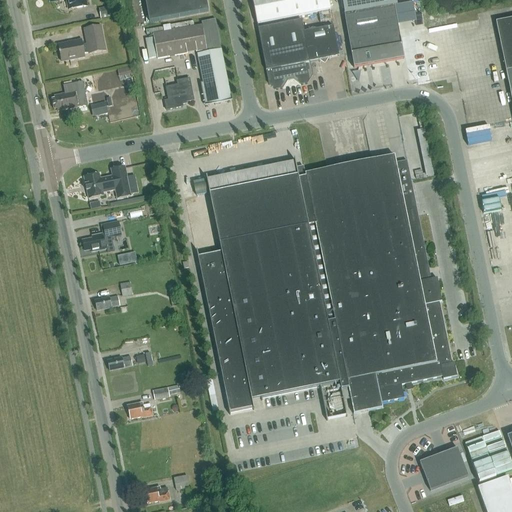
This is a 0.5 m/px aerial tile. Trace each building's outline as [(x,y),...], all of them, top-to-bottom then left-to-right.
[(50,0),(51,3),(65,0),(66,0),(69,10),(87,7),(85,0),(50,0)] [(205,0),(144,0),(149,23),(208,12),(205,0)] [(328,0),(251,0),(257,25),(330,11),(328,0)] [(341,0),(344,15),(394,6),(397,6),(396,0),(341,0)] [(118,6),(99,9),(100,19),(119,16),(118,6)] [(344,15),(351,54),(401,46),(394,6),(344,15)] [(511,19),(495,23),(511,103),(511,19)] [(153,38),(145,40),(149,59),(157,57),(158,60),(207,51),(207,52),(197,54),(207,104),(231,99),(221,50),(215,20),(201,23),(202,26),(164,32),(153,35),(153,38)] [(309,63),(339,57),(333,27),(304,33),(301,21),(258,29),(268,84),(275,90),(282,88),(287,81),(293,79),(300,85),(307,83),(312,76),(309,63)] [(81,41),(71,43),(71,44),(58,46),(61,62),(84,58),(84,54),(89,53),(89,55),(105,52),(100,27),(84,30),(87,45),(82,46),(81,41)] [(129,69),(118,72),(119,77),(131,74),(129,69)] [(194,101),(189,80),(177,82),(178,86),(166,88),(168,101),(164,102),(166,111),(183,108),(182,104),(194,101)] [(54,99),(51,100),(54,110),(56,110),(57,113),(57,112),(78,108),(75,92),(54,97),(54,96),(54,99)] [(94,116),(108,113),(105,103),(92,106),(94,116)] [(421,177),(429,177),(426,130),(418,131),(421,177)] [(396,164),(394,157),(304,175),(303,168),(296,169),(294,160),(293,160),(296,177),(209,194),(206,178),(205,178),(220,253),(198,258),(196,251),(195,251),(229,416),(230,416),(229,414),(252,409),(253,411),(251,401),(260,399),(261,401),(262,401),(261,399),(319,387),(340,383),(343,402),(350,400),(353,415),(382,409),(381,404),(404,399),(401,386),(442,377),(443,380),(457,377),(454,363),(451,364),(439,303),(442,303),(437,279),(431,280),(407,162),(396,164)] [(99,175),(84,178),(85,186),(86,192),(87,192),(88,200),(103,197),(103,194),(115,191),(117,200),(131,197),(124,168),(111,170),(112,177),(100,180),(99,175)] [(193,182),(196,197),(208,194),(205,180),(193,182)] [(128,239),(125,221),(119,223),(122,240),(128,239)] [(103,240),(121,237),(118,223),(100,226),(102,235),(92,237),(93,240),(82,242),(84,252),(91,250),(92,253),(105,250),(103,240)] [(132,296),(130,283),(120,285),(122,298),(132,296)] [(171,307),(178,306),(174,286),(168,287),(171,307)] [(118,297),(113,298),(109,299),(95,302),(97,312),(111,309),(111,308),(120,306),(118,297)] [(469,340),(459,341),(460,355),(470,354),(469,340)] [(135,355),(136,363),(150,362),(148,353),(135,355)] [(124,369),(132,367),(130,358),(122,359),(107,362),(109,372),(124,369)] [(178,386),(152,392),(155,401),(170,398),(169,396),(180,394),(178,386)] [(218,411),(215,395),(210,396),(213,412),(218,411)] [(143,406),(142,404),(127,407),(129,420),(141,418),(142,419),(152,417),(150,409),(150,404),(143,406)] [(457,449),(419,463),(430,492),(468,477),(457,449)] [(187,476),(174,479),(176,491),(189,489),(187,476)] [(511,511),(511,490),(508,478),(477,489),(485,511),(511,511)] [(159,503),(169,501),(167,489),(160,490),(160,488),(144,491),(147,505),(159,502),(159,503)]
